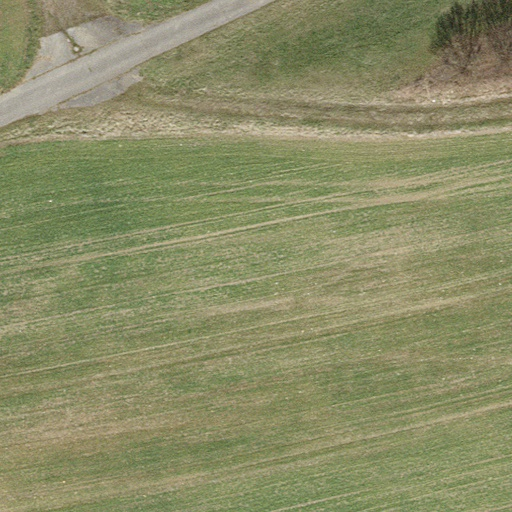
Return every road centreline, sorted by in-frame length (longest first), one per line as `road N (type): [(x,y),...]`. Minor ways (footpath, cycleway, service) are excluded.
road 1 (track): [(511,107),(370,117),(180,103),(74,63),(55,0)]
road 2 (track): [(217,0),(0,99)]
